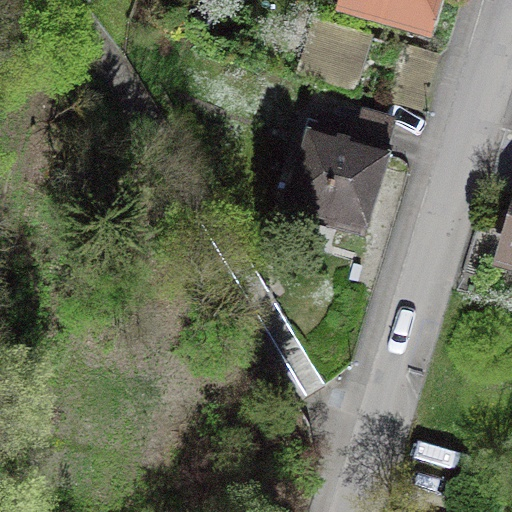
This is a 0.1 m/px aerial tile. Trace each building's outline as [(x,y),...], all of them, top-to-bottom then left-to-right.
[(344,0),(337,23),(432,53),(444,17),(448,0),(344,0)] [(313,26),(298,84),(356,99),(363,70),(371,40),(313,26)] [(404,48),(388,105),(424,114),(440,58),(404,48)] [(394,173),(309,145),(284,222),(326,236),(368,250),(394,173)] [(511,229),(511,233),(496,282),(511,286),(511,229)]
